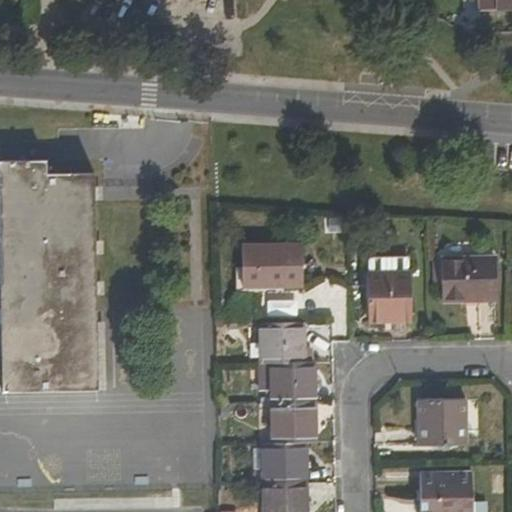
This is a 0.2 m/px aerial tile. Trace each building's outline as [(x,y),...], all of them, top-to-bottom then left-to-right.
[(475,6),(474,0),(422,0),(423,17),(464,17),(464,6),(475,6)] [(511,0),(478,0),(478,11),(511,10),(511,0)] [(0,298),(2,394),(97,391),(93,175),(46,177),(45,163),(0,164),(0,298)] [(301,246),(242,248),(242,289),(301,288),(301,246)] [(442,302),(469,302),(469,295),(495,295),(494,260),(441,261),(442,302)] [(368,322),(383,322),(383,313),(411,312),(410,273),(368,274),(368,322)] [(383,313),(383,322),(411,322),(411,312),(383,313)] [(300,324),(260,325),(261,364),(302,363),(300,324)] [(302,363),(261,364),(262,389),(273,389),(273,404),(311,403),(317,403),(316,363),(302,363)] [(465,403),(418,402),(418,447),(466,446),(465,403)] [(273,404),(267,404),(267,444),(304,443),(311,443),(311,403),(273,404)] [(263,444),(264,484),(305,483),(304,443),(267,444),(263,444)] [(469,511),(469,477),(420,479),(420,511),(469,511)] [(264,484),(264,511),(305,511),(305,483),(264,484)]
